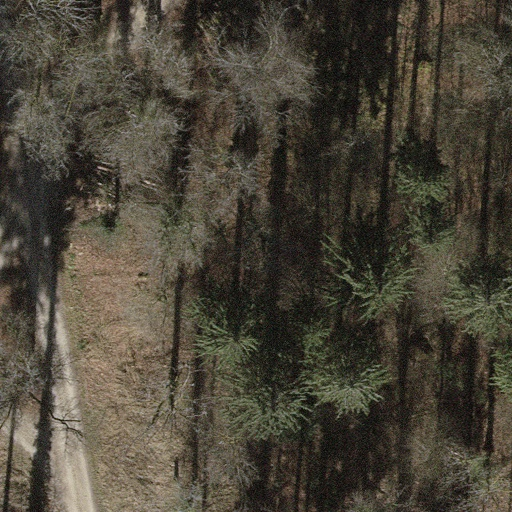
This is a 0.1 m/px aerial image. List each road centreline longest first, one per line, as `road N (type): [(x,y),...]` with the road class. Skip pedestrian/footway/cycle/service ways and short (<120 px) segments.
road 1 (track): [(84,511),(53,383),(12,0)]
road 2 (track): [(18,83),(119,0)]
